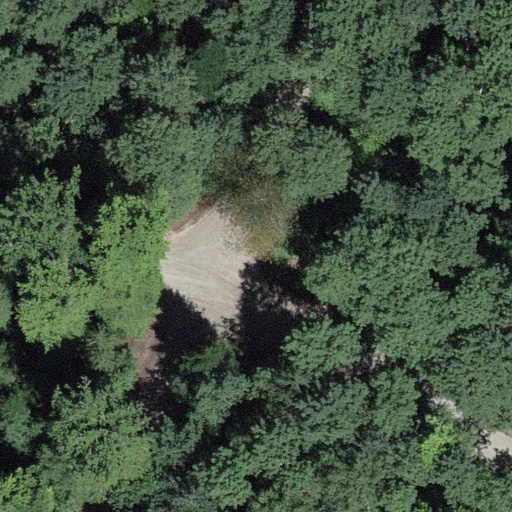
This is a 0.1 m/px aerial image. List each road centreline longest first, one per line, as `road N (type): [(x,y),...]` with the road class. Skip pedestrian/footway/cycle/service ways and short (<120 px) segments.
road 1 (track): [(511,452),(214,276)]
road 2 (track): [(214,276),(342,0)]
road 3 (track): [(103,511),(214,276)]
road 4 (track): [(0,285),(214,276)]
